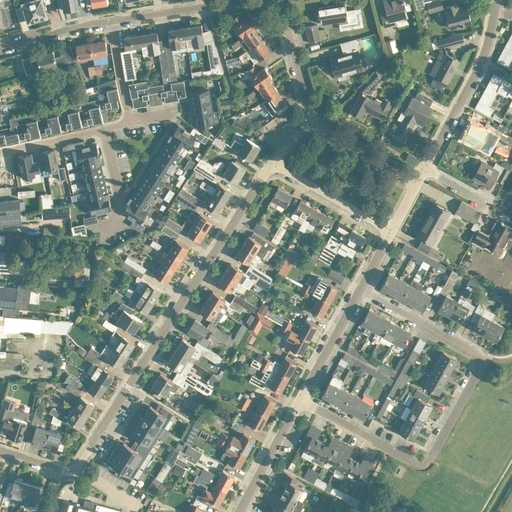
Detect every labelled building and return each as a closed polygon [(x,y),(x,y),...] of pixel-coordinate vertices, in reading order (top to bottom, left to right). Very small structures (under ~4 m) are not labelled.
[(50,2),(49,0),(31,0),(22,3),(28,22),(47,16),(44,4),(50,2)] [(62,0),(62,1),(64,11),(79,8),(77,0),(62,0)] [(384,0),(387,12),(382,14),(385,26),(396,23),(395,19),(407,16),(405,9),(402,0),(384,0)] [(413,0),(416,9),(425,7),(423,0),(413,0)] [(444,9),(441,0),(437,0),(428,3),(430,13),(444,9)] [(444,7),(450,28),(471,22),(467,7),(459,9),(458,3),(444,7)] [(339,23),(348,22),(356,21),(354,9),(346,10),(345,4),(318,8),(320,24),(339,21),(339,23)] [(235,26),(241,34),(243,37),(254,29),(257,27),(249,16),(243,21),(238,15),(232,19),(236,25),(235,26)] [(201,24),(185,27),(186,38),(187,45),(188,51),(195,49),(194,45),(205,43),(202,31),(201,24)] [(318,30),(317,24),(305,27),(309,43),(319,40),(327,38),(325,28),(318,30)] [(185,27),(168,30),(169,38),(170,40),(171,48),(172,48),(172,50),(173,53),(188,51),(187,45),(186,38),(185,27)] [(247,42),(251,47),(251,48),(262,40),(254,29),(243,37),(231,45),(235,50),(247,42)] [(160,50),(157,32),(140,34),(142,46),(143,53),(160,50)] [(511,32),(497,61),(507,67),(511,57),(511,32)] [(124,37),(125,48),(142,46),(140,34),(124,37)] [(437,40),(439,48),(454,43),(451,36),(437,40)] [(210,69),(203,70),(204,76),(222,73),(220,65),(213,39),(206,41),(206,43),(210,66),(210,69)] [(363,68),(356,47),(358,46),(356,39),(341,43),(343,51),(347,50),(348,53),(331,59),(336,76),(350,71),(351,74),(362,70),(361,68),(363,68)] [(108,54),(105,40),(90,43),(93,56),(108,54)] [(251,47),(246,51),(239,56),(225,60),(227,65),(242,60),(243,61),(250,56),(254,62),(259,59),(259,60),(270,52),(262,40),(251,48),(251,47)] [(390,53),(397,51),(395,40),(387,42),(390,53)] [(76,45),(78,59),(93,56),(90,43),(76,45)] [(37,55),(41,70),(68,63),(74,61),(73,55),(70,46),(59,49),(61,56),(55,58),(53,50),(37,55)] [(166,51),(170,80),(170,82),(174,81),(172,73),(176,72),(172,50),(166,51)] [(136,78),(132,51),(121,53),(125,80),(136,78)] [(170,80),(166,51),(159,52),(163,81),(168,80),(170,80)] [(437,59),(429,73),(434,75),(430,83),(442,90),(446,82),(448,83),(459,61),(451,56),(446,54),(442,61),(437,59)] [(22,59),(26,75),(35,72),(30,57),(22,59)] [(101,64),(94,65),(96,74),(102,73),(101,64)] [(258,88),(259,87),(270,80),(272,78),(265,67),(258,72),(254,66),(248,70),(239,74),(243,79),(251,77),(258,88)] [(407,71),(402,78),(407,81),(412,74),(407,71)] [(375,72),(359,88),(364,92),(365,94),(381,78),(378,75),(375,72)] [(511,97),(511,83),(493,73),(475,108),(489,116),(493,109),(489,106),(497,91),(506,96),(507,95),(511,97)] [(122,108),(115,79),(115,78),(95,85),(96,92),(107,90),(109,99),(105,100),(107,108),(111,107),(111,109),(114,109),(114,110),(114,111),(115,111),(115,112),(116,112),(117,112),(118,112),(119,112),(120,112),(120,111),(121,111),(121,110),(122,110),(122,109),(122,108)] [(218,81),(221,89),(226,87),(224,79),(218,81)] [(148,105),(146,99),(149,98),(148,94),(154,93),(153,85),(149,86),(148,80),(129,83),(131,98),(132,98),(134,107),(148,105)] [(153,85),(154,93),(161,91),(161,96),(164,96),(165,102),(179,100),(178,97),(186,96),(183,80),(170,82),(172,89),(164,90),(163,84),(153,85)] [(278,91),(270,80),(259,87),(267,99),(278,91)] [(192,99),(193,104),(210,101),(208,90),(192,92),(191,92),(191,94),(190,94),(191,99),(192,99)] [(254,90),(247,95),(250,101),(258,96),(254,90)] [(278,91),(267,99),(262,102),(272,115),(276,113),(275,110),(286,103),(278,91)] [(365,109),(384,119),(393,102),(383,97),(382,101),(375,97),(374,100),(361,93),(351,112),(360,117),(365,109)] [(400,123),(395,132),(406,138),(416,120),(415,119),(417,115),(419,111),(427,115),(431,107),(429,106),(433,99),(421,93),(417,100),(414,98),(412,97),(403,113),(402,112),(398,119),(401,121),(400,123)] [(77,103),(79,110),(89,108),(91,115),(87,116),(88,124),(92,123),(93,125),(103,123),(98,99),(77,103)] [(220,102),(221,108),(231,106),(230,99),(220,102)] [(194,109),(195,115),(212,112),(210,101),(193,104),(193,105),(192,105),(193,110),(194,109)] [(83,128),(79,110),(77,103),(56,108),(58,115),(68,112),(70,120),(66,121),(67,128),(72,128),(72,130),(83,128)] [(62,132),(58,115),(56,108),(35,113),(37,119),(47,117),(49,125),(45,126),(47,133),(51,132),(51,135),(62,132)] [(285,110),(275,117),(282,126),(292,119),(285,110)] [(212,112),(195,115),(196,120),(195,120),(195,124),(195,125),(196,124),(197,126),(214,123),(212,112)] [(41,137),(37,119),(35,113),(15,117),(16,124),(26,122),(28,129),(24,130),(26,138),(30,137),(30,140),(41,137)] [(0,146),(20,142),(16,124),(15,117),(9,118),(11,126),(10,127),(11,133),(5,134),(4,132),(0,132),(0,146)] [(275,117),(271,120),(278,129),(282,126),(275,117)] [(247,124),(234,119),(232,125),(245,130),(247,124)] [(271,120),(265,124),(272,133),(278,129),(271,120)] [(472,122),(463,138),(478,146),(478,147),(490,153),(498,137),(505,141),(506,140),(508,135),(496,129),(498,125),(489,120),(484,128),(472,122)] [(259,127),(253,131),(257,137),(259,136),(262,141),(272,133),(265,124),(259,128),(259,127)] [(173,133),(173,135),(189,146),(195,137),(205,143),(209,137),(208,137),(193,127),(190,132),(184,129),(179,125),(176,129),(175,128),(172,133),(173,133)] [(167,145),(181,154),(183,155),(189,146),(173,135),(171,134),(168,139),(169,139),(166,143),(167,143),(166,144),(167,145)] [(216,144),(221,148),(223,149),(226,144),(215,137),(213,140),(212,142),(216,144)] [(259,147),(260,146),(247,138),(242,145),(235,140),(231,147),(251,160),(256,153),(257,154),(261,148),(259,147)] [(76,149),(79,159),(98,155),(98,154),(99,153),(98,148),(96,148),(96,144),(89,146),(89,145),(85,146),(84,140),(72,143),(73,150),(76,149)] [(160,154),(161,154),(175,163),(181,154),(167,145),(164,149),(160,154)] [(43,151),(47,174),(58,172),(60,180),(67,178),(64,166),(58,167),(57,160),(56,154),(55,154),(54,149),(43,151)] [(20,161),(18,162),(20,170),(22,170),(23,177),(34,174),(35,176),(41,175),(38,157),(32,158),(31,152),(19,154),(20,161)] [(84,170),(100,166),(101,166),(99,160),(101,160),(100,154),(98,155),(79,159),(79,163),(82,162),(84,170)] [(155,163),(169,172),(172,174),(178,164),(175,163),(161,154),(158,158),(157,157),(154,161),(155,162),(154,163),(155,163)] [(417,158),(412,155),(408,162),(413,165),(417,158)] [(204,167),(215,175),(218,169),(220,170),(219,171),(237,182),(245,169),(232,161),(228,167),(225,165),(223,161),(215,162),(213,165),(207,162),(201,158),(197,163),(204,167)] [(189,159),(186,164),(191,168),(194,163),(189,159)] [(509,169),(501,165),(495,162),(492,167),(482,162),(475,176),(485,182),(484,183),(490,186),(494,178),(503,182),(510,170),(509,169)] [(169,172),(155,163),(152,167),(151,166),(148,170),(149,171),(148,172),(163,182),(169,172)] [(216,175),(215,175),(204,167),(197,163),(193,169),(212,182),(216,175)] [(84,170),(86,181),(103,177),(102,171),(101,171),(100,166),(84,170)] [(144,180),(141,184),(156,193),(162,184),(147,174),(144,179),(144,180)] [(86,181),(88,191),(105,187),(104,182),(105,182),(103,177),(86,181)] [(138,189),(135,193),(150,202),(156,193),(141,184),(141,183),(138,189)] [(232,191),(219,183),(216,188),(209,184),(205,189),(225,202),(232,191)] [(86,192),(89,203),(108,198),(110,198),(109,192),(108,193),(107,188),(106,188),(106,187),(105,187),(88,191),(86,192)] [(182,187),(178,193),(197,205),(201,200),(182,187)] [(279,202),(285,205),(292,194),(278,187),(267,206),(275,210),(279,202)] [(169,201),(175,192),(170,189),(164,198),(169,201)] [(205,189),(202,194),(209,198),(205,205),(218,212),(225,202),(205,189)] [(127,201),(129,202),(145,213),(152,204),(150,202),(135,193),(132,198),(130,197),(127,201)] [(197,205),(178,193),(175,198),(195,210),(197,205)] [(108,198),(89,203),(91,214),(98,212),(98,213),(104,211),(111,209),(110,205),(111,205),(110,199),(109,200),(108,198)] [(0,214),(21,213),(20,199),(0,201),(0,214)] [(295,208),(291,217),(302,223),(304,220),(305,217),(306,217),(312,206),(300,199),(295,208)] [(52,200),(42,201),(43,208),(52,208),(52,200)] [(475,222),(480,211),(462,201),(456,212),(474,222),(471,229),(477,232),(480,225),(475,222)] [(145,213),(129,202),(128,204),(127,203),(124,208),(125,208),(123,212),(128,215),(128,216),(134,219),(133,219),(134,220),(131,224),(130,224),(141,232),(145,226),(140,222),(145,213)] [(432,214),(429,213),(425,220),(439,227),(439,228),(441,229),(445,221),(450,212),(437,205),(432,214)] [(43,208),(43,219),(70,217),(69,206),(52,208),(43,208)] [(299,228),(304,231),(306,229),(307,226),(313,229),(323,212),(312,206),(306,217),(305,217),(304,220),(302,223),(299,228)] [(198,216),(190,211),(186,218),(206,231),(213,221),(200,213),(198,216)] [(323,212),(313,229),(310,234),(316,237),(320,229),(325,232),(327,229),(328,230),(334,219),(323,212)] [(0,225),(22,224),(21,213),(0,214),(0,225)] [(83,218),(85,225),(98,222),(98,221),(97,221),(96,216),(97,216),(96,215),(83,218)] [(183,229),(200,240),(206,231),(186,218),(182,225),(168,217),(166,220),(162,217),(159,221),(164,224),(180,234),(183,229)] [(474,240),(473,242),(483,247),(485,244),(493,248),(501,252),(505,246),(504,246),(509,237),(511,231),(511,227),(503,223),(504,222),(497,218),(494,224),(495,225),(489,236),(479,231),(474,240)] [(439,228),(439,227),(425,220),(417,235),(423,238),(421,241),(417,247),(426,252),(428,253),(440,260),(443,254),(429,246),(431,242),(439,228)] [(172,234),(177,238),(180,234),(164,224),(159,221),(157,225),(161,228),(160,229),(171,236),(172,234)] [(257,222),(253,228),(266,236),(270,230),(257,222)] [(318,257),(318,258),(330,264),(337,251),(341,245),(349,249),(347,254),(353,258),(358,249),(366,237),(339,222),(334,230),(326,244),(325,245),(321,252),(318,257)] [(280,225),(271,240),(277,243),(286,228),(280,225)] [(57,236),(58,228),(44,227),(43,235),(57,236)] [(261,257),(263,258),(268,248),(272,250),(275,246),(253,232),(250,236),(249,235),(243,245),(255,253),(261,257)] [(170,243),(173,244),(169,250),(182,258),(189,247),(174,238),(170,243)] [(158,249),(161,245),(153,240),(150,244),(158,249)] [(405,250),(412,255),(415,250),(404,244),(402,248),(401,248),(398,254),(402,257),(405,250)] [(251,259),(257,263),(261,257),(255,253),(243,245),(236,255),(249,263),(251,259)] [(288,247),(285,252),(289,254),(296,258),(299,253),(288,247)] [(315,249),(309,260),(306,264),(313,268),(318,258),(321,252),(315,249)] [(158,261),(161,263),(174,271),(182,258),(169,250),(164,258),(161,256),(158,261)] [(420,264),(422,260),(423,260),(426,256),(415,250),(412,255),(414,255),(412,258),(415,259),(414,261),(420,264)] [(285,259),(282,264),(290,269),(296,258),(288,254),(285,259)] [(436,261),(426,256),(423,260),(433,266),(436,261)] [(146,269),(126,257),(124,261),(143,274),(146,269)] [(0,272),(23,274),(24,260),(0,258),(0,272)] [(143,274),(124,261),(121,266),(137,276),(135,282),(137,283),(134,288),(154,301),(161,290),(141,278),(143,274)] [(444,272),(446,267),(436,261),(433,266),(444,272)] [(161,263),(157,269),(154,267),(151,272),(167,282),(174,271),(161,263)] [(245,273),(231,263),(225,273),(242,284),(246,276),(266,289),(271,282),(267,280),(260,276),(256,274),(251,270),(248,268),(245,273)] [(92,271),(91,282),(95,284),(104,272),(95,266),(92,271)] [(270,276),(254,266),(251,270),(256,274),(260,276),(267,280),(270,276)] [(331,269),(328,276),(340,283),(344,276),(331,269)] [(457,272),(452,269),(441,290),(447,293),(454,280),(453,279),(457,272)] [(218,283),(231,291),(231,290),(234,292),(236,289),(239,291),(243,285),(242,284),(225,273),(218,283)] [(381,287),(392,293),(399,279),(389,273),(381,287)] [(306,282),(303,287),(310,291),(319,296),(330,302),(338,287),(329,283),(327,281),(319,277),(317,276),(312,285),(306,282)] [(75,277),(75,286),(89,287),(90,278),(75,277)] [(422,284),(413,278),(409,284),(410,284),(402,298),(413,304),(420,290),(419,289),(422,284)] [(409,284),(399,279),(392,293),(402,298),(410,284),(409,284)] [(479,284),(478,284),(469,279),(467,283),(477,288),(479,284)] [(0,305),(29,309),(32,284),(18,282),(18,287),(0,284),(0,305)] [(438,284),(433,294),(438,296),(443,287),(438,284)] [(308,296),(310,291),(303,287),(300,292),(308,296)] [(154,301),(134,288),(128,298),(116,291),(113,296),(122,302),(132,308),(135,304),(147,312),(154,301)] [(423,310),(431,296),(420,290),(413,304),(423,310)] [(230,302),(213,291),(207,301),(224,312),(229,305),(239,311),(243,305),(233,298),(230,302)] [(495,293),(493,297),(502,302),(505,298),(495,293)] [(241,297),(236,294),(233,298),(243,305),(254,311),(256,308),(240,297),(241,297)] [(446,295),(438,309),(450,315),(457,301),(446,295)] [(311,310),(322,316),(330,302),(319,296),(311,310)] [(464,316),(468,318),(475,305),(459,297),(457,301),(450,315),(461,321),(464,316)] [(511,301),(505,298),(502,302),(511,306),(511,301)] [(212,318),(209,322),(215,326),(224,312),(207,301),(200,311),(212,318)] [(134,310),(132,308),(122,302),(115,313),(113,312),(111,315),(106,312),(103,317),(106,319),(114,325),(117,321),(135,332),(142,321),(131,314),(134,310)] [(476,323),(473,328),(485,334),(493,320),(481,314),(486,305),(480,302),(470,319),(476,323)] [(265,315),(284,325),(290,329),(293,323),(267,309),(265,315)] [(369,335),(372,329),(380,315),(369,309),(361,323),(367,326),(363,332),(369,335)] [(269,327),(273,320),(257,311),(247,328),(256,333),(262,323),(269,327)] [(0,331),(3,331),(7,331),(16,332),(17,332),(18,316),(4,315),(2,315),(0,315),(0,331)] [(372,329),(382,334),(390,320),(380,315),(372,329)] [(18,316),(17,332),(34,332),(40,332),(40,331),(41,319),(41,318),(32,317),(31,317),(18,316)] [(41,319),(40,331),(44,332),(66,333),(74,321),(43,319),(41,319)] [(134,343),(126,338),(115,331),(118,327),(114,325),(106,319),(103,324),(114,331),(110,336),(111,337),(108,343),(126,355),(134,343)] [(217,328),(215,326),(209,322),(206,327),(195,319),(188,330),(200,337),(197,341),(206,347),(211,339),(208,338),(212,332),(214,333),(227,341),(236,347),(239,342),(233,338),(217,328)] [(317,325),(307,319),(299,334),(309,339),(317,325)] [(390,320),(382,334),(393,340),(400,326),(390,320)] [(496,340),(504,326),(493,320),(485,334),(496,340)] [(107,358),(119,366),(126,355),(108,343),(100,353),(91,347),(78,339),(77,341),(70,334),(75,328),(88,336),(91,331),(75,321),(70,326),(66,333),(67,333),(69,336),(75,343),(76,344),(80,346),(85,350),(85,349),(88,352),(100,359),(102,355),(107,358)] [(241,324),(233,338),(239,342),(247,327),(244,325),(241,324)] [(286,334),(284,336),(287,338),(286,339),(294,343),(291,348),(301,354),(309,339),(299,334),(290,329),(288,328),(283,325),(282,324),(279,330),(286,334)] [(411,332),(400,326),(393,340),(403,346),(411,332)] [(245,339),(252,343),(256,337),(249,333),(245,339)] [(419,338),(413,349),(420,353),(425,342),(419,338)] [(182,339),(175,350),(193,362),(196,357),(189,353),(194,346),(191,344),(182,339)] [(346,350),(357,356),(360,351),(349,346),(346,350)] [(206,347),(201,353),(218,364),(223,357),(206,347)] [(413,364),(420,353),(413,349),(407,360),(411,362),(410,363),(413,364)] [(194,386),(209,395),(212,389),(208,387),(209,387),(187,373),(187,374),(186,373),(193,362),(175,350),(167,362),(179,370),(176,375),(179,377),(194,386)] [(370,357),(360,351),(357,356),(367,362),(370,357)] [(443,351),(437,362),(451,370),(457,359),(443,351)] [(114,374),(97,363),(100,359),(88,352),(86,355),(85,358),(93,363),(87,372),(91,374),(92,375),(91,376),(107,386),(114,374)] [(269,366),(278,371),(289,377),(296,363),(285,357),(282,363),(274,360),(273,362),(272,362),(272,361),(263,356),(263,355),(258,353),(255,359),(262,363),(269,366)] [(342,358),(353,364),(355,359),(345,353),(342,358)] [(0,367),(21,368),(22,358),(20,357),(14,357),(6,357),(5,357),(0,356),(0,367)] [(370,357),(367,362),(378,368),(380,363),(370,357)] [(264,388),(266,384),(281,392),(289,377),(278,371),(269,366),(262,363),(255,359),(253,358),(251,363),(260,368),(259,368),(265,371),(261,379),(252,374),(249,380),(264,388)] [(355,359),(353,364),(363,369),(366,365),(355,359)] [(407,360),(397,378),(405,382),(409,376),(405,374),(410,364),(410,363),(411,362),(407,360)] [(437,362),(431,373),(445,381),(447,377),(448,377),(450,377),(452,372),(452,371),(451,371),(451,370),(437,362)] [(389,374),(391,369),(380,363),(378,368),(389,374)] [(363,369),(374,375),(376,370),(366,365),(363,369)] [(384,381),(387,376),(376,370),(374,375),(384,381)] [(208,371),(204,379),(210,382),(214,374),(208,371)] [(161,373),(152,386),(156,389),(159,391),(157,394),(160,396),(162,393),(165,394),(169,388),(174,391),(178,384),(185,389),(190,392),(194,386),(179,377),(176,375),(172,380),(169,378),(161,373)] [(425,385),(439,393),(445,381),(431,373),(425,385)] [(64,382),(69,383),(81,390),(84,386),(100,396),(107,386),(91,376),(92,375),(91,374),(84,385),(75,379),(68,374),(64,382)] [(322,395),(333,401),(340,387),(344,380),(333,374),(330,381),(322,395)] [(398,386),(402,389),(405,382),(397,378),(389,394),(393,395),(398,386)] [(81,391),(81,390),(69,383),(65,388),(78,396),(81,391)] [(217,388),(214,386),(212,389),(209,395),(212,397),(217,388)] [(351,392),(340,387),(333,401),(343,406),(351,392)] [(426,402),(430,396),(416,389),(407,406),(412,408),(426,416),(432,405),(426,402)] [(354,412),(361,398),(351,392),(343,406),(354,412)] [(244,395),(241,401),(248,404),(251,399),(244,395)] [(276,401),(265,395),(257,409),(268,415),(276,401)] [(94,405),(81,396),(74,407),(87,415),(94,405)] [(235,397),(232,402),(245,409),(248,404),(241,401),(235,397)] [(391,399),(387,397),(382,407),(385,409),(391,399)] [(21,439),(24,430),(27,423),(29,413),(14,408),(16,402),(4,398),(2,405),(0,411),(0,418),(5,420),(2,430),(12,434),(11,436),(21,439)] [(364,418),(372,404),(361,398),(354,412),(364,418)] [(150,405),(144,415),(148,418),(164,428),(174,413),(163,406),(159,411),(155,409),(154,408),(150,405)] [(39,424),(43,409),(37,407),(32,422),(39,424)] [(67,418),(80,426),(87,415),(74,407),(67,418)] [(381,417),(385,409),(382,407),(377,415),(381,417)] [(61,420),(64,415),(53,408),(50,413),(53,415),(61,420)] [(412,408),(406,420),(419,427),(426,416),(412,408)] [(249,424),(260,430),(268,415),(257,409),(249,424)] [(51,422),(60,424),(61,420),(53,415),(51,422)] [(144,415),(138,424),(142,427),(158,437),(164,428),(148,418),(144,415)] [(248,422),(236,416),(233,420),(245,427),(248,422)] [(231,426),(242,432),(245,427),(233,420),(231,426)] [(413,439),(419,427),(406,420),(399,431),(413,439)] [(138,424),(132,434),(136,436),(137,437),(141,440),(138,445),(149,452),(158,437),(142,427),(138,424)] [(194,424),(184,443),(190,446),(200,428),(194,424)] [(304,450),(313,455),(314,456),(322,441),(316,438),(321,430),(311,424),(301,443),(306,446),(304,450)] [(37,426),(31,443),(43,446),(49,430),(37,426)] [(61,436),(61,434),(49,430),(43,446),(56,450),(61,436)] [(233,435),(229,443),(237,447),(247,453),(255,438),(244,432),(241,439),(233,435)] [(222,433),(220,438),(227,442),(230,437),(223,433),(222,433)] [(322,466),(323,465),(333,447),(338,439),(333,436),(328,444),(322,441),(314,456),(315,456),(312,460),(322,466)] [(220,438),(217,443),(224,447),(227,442),(220,438)] [(328,469),(334,472),(348,445),(338,439),(333,447),(323,465),(329,468),(328,469)] [(121,444),(116,451),(118,452),(117,453),(139,467),(149,452),(138,445),(135,450),(131,447),(124,443),(122,445),(121,444)] [(202,453),(190,446),(184,443),(181,449),(198,458),(202,453)] [(237,447),(229,443),(224,451),(232,455),(228,461),(239,467),(247,453),(237,447)] [(334,472),(344,477),(346,473),(354,459),(349,456),(353,447),(348,445),(334,472)] [(117,453),(111,463),(118,468),(122,470),(119,475),(123,478),(129,482),(139,467),(117,453)] [(365,454),(360,462),(354,459),(346,473),(357,479),(363,482),(375,459),(365,454)] [(169,455),(165,460),(171,464),(174,459),(169,455)] [(177,456),(173,462),(177,463),(184,467),(187,462),(177,456)] [(287,467),(292,470),(296,463),(291,461),(287,467)] [(194,472),(197,474),(226,491),(234,476),(223,470),(220,477),(210,471),(209,474),(197,467),(194,472)] [(287,485),(283,491),(297,499),(303,488),(294,483),(296,478),(284,471),(278,481),(287,485)] [(158,472),(156,476),(162,480),(164,476),(158,472)] [(307,479),(314,482),(317,476),(311,473),(307,479)] [(226,491),(197,474),(193,481),(198,483),(199,481),(206,486),(202,494),(208,497),(208,499),(218,505),(226,491)] [(323,480),(317,476),(314,482),(320,486),(323,480)] [(8,482),(1,503),(7,505),(8,505),(10,498),(14,500),(15,497),(22,500),(27,483),(22,481),(23,479),(17,477),(16,479),(15,479),(13,484),(8,482)] [(155,477),(153,481),(159,485),(162,481),(155,477)] [(27,483),(22,500),(31,502),(29,507),(37,510),(42,496),(37,495),(40,487),(27,483)] [(327,483),(324,488),(330,491),(333,486),(327,483)] [(337,490),(335,494),(346,500),(349,495),(346,493),(345,493),(338,489),(337,490)] [(296,511),(297,511),(303,502),(297,499),(283,491),(280,497),(272,492),(269,498),(296,511)] [(196,506),(192,511),(210,511),(205,509),(207,504),(205,503),(198,500),(195,498),(192,504),(192,505),(196,506)] [(272,511),(296,511),(269,498),(266,502),(275,507),(272,511)] [(121,511),(122,510),(121,510),(104,506),(97,503),(95,509),(79,504),(78,506),(76,506),(77,504),(62,500),(59,511),(121,511)]
